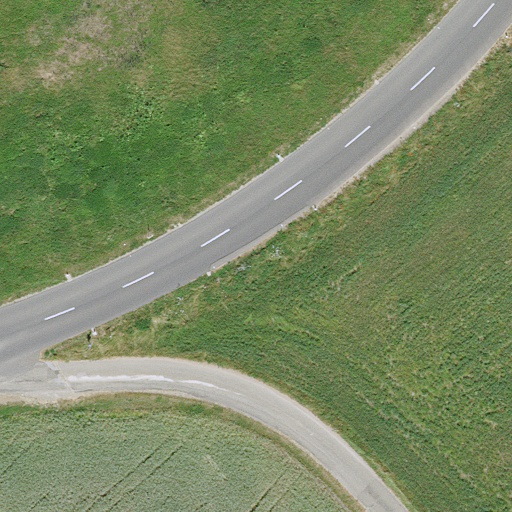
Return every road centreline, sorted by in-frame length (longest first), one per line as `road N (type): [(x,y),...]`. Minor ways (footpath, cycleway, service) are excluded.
road 1 (tertiary): [(497,0),(377,119),(232,227),(156,271),(0,335)]
road 2 (unclassified): [(390,511),(316,434),(224,388),(176,378),(71,382),(0,373)]
